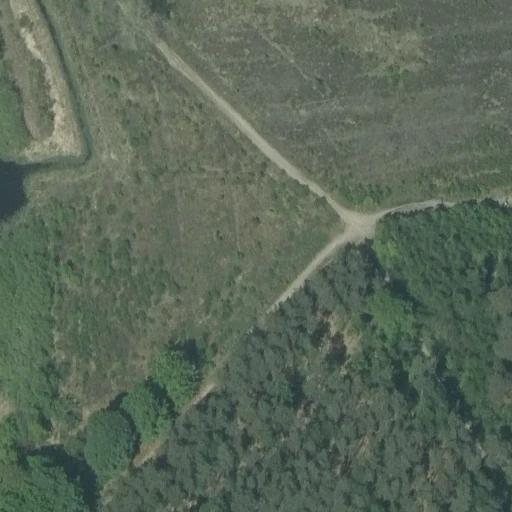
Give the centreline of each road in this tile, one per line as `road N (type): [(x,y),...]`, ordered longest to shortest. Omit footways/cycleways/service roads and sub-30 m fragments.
road 1 (track): [(110,0),(347,239)]
road 2 (track): [(347,239),(493,511)]
road 3 (track): [(347,239),(511,214)]
